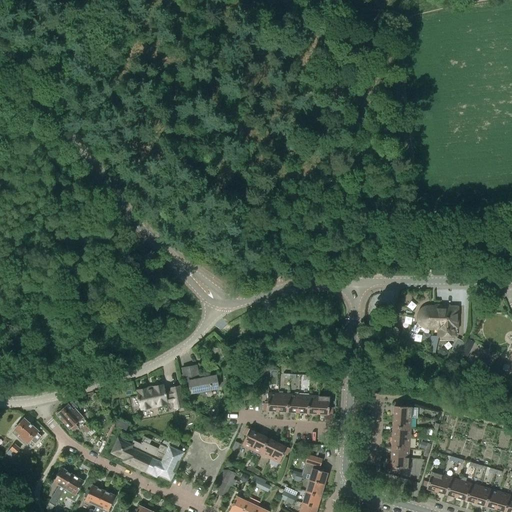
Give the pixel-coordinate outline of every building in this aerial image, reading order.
[(449,305),(439,305),(439,309),(428,309),(426,309),(424,310),(422,311),(421,313),(420,316),(420,318),(420,320),(422,323),(423,324),(425,326),(427,326),(438,326),(438,336),(455,336),(455,327),(456,327),(457,309),(449,309),(449,305)] [(452,350),(458,353),(463,342),(457,339),(452,350)] [(196,366),(182,369),(185,380),(188,380),(191,393),(218,388),(216,376),(199,379),(196,365),(195,365),(196,366)] [(153,387),(153,388),(147,389),(147,388),(137,390),(137,392),(139,399),(138,399),(138,401),(139,401),(141,408),(141,410),(151,407),(150,404),(157,403),(157,406),(167,404),(167,403),(173,401),(175,409),(184,407),(179,386),(170,388),(171,392),(165,393),(163,386),(163,385),(153,387)] [(263,410),(277,411),(278,393),(268,393),(267,403),(263,403),(263,410)] [(277,411),(287,412),(288,394),(278,393),(277,411)] [(287,412),(297,413),(299,395),(288,394),(287,412)] [(297,413),(308,413),(309,395),(299,395),(297,413)] [(308,413),(318,414),(319,396),(309,395),(308,413)] [(319,396),(318,414),(332,415),(332,407),(329,407),(329,397),(319,396)] [(82,417),(75,409),(77,407),(72,401),(57,415),(69,429),(70,428),(73,431),(77,427),(75,424),(82,417)] [(394,402),(393,416),(411,417),(412,407),(401,406),(401,403),(394,402)] [(393,416),(393,427),(410,428),(411,417),(393,416)] [(14,430),(20,435),(18,437),(27,444),(30,440),(35,444),(42,436),(37,432),(38,431),(24,418),(14,430)] [(116,425),(126,430),(129,424),(119,419),(116,425)] [(87,432),(92,428),(88,423),(83,427),(87,432)] [(393,427),(392,437),(410,438),(410,428),(393,427)] [(241,445),(251,450),(259,434),(246,428),(243,434),(246,436),(241,445)] [(142,443),(141,445),(133,441),(131,445),(122,440),(125,434),(121,432),(111,452),(124,459),(123,461),(156,476),(157,474),(170,480),(183,453),(176,450),(179,444),(178,442),(171,439),(169,440),(168,443),(164,441),(161,444),(144,436),(143,436),(144,437),(141,442),(141,443),(142,443)] [(251,450),(260,454),(268,438),(259,434),(251,450)] [(392,437),(391,447),(409,448),(410,438),(392,437)] [(260,454),(270,459),(277,442),(268,438),(260,454)] [(241,444),(235,442),(232,450),(237,452),(241,444)] [(277,442),(270,459),(279,463),(283,453),(287,455),(290,449),(277,442)] [(10,449),(15,454),(20,449),(15,444),(10,449)] [(296,445),(294,453),(298,454),(304,452),(305,447),(296,445)] [(391,447),(391,457),(408,459),(409,448),(391,447)] [(306,453),(304,462),(320,466),(322,457),(306,453)] [(408,459),(391,457),(390,471),(397,472),(397,468),(408,469),(408,459)] [(312,468),(309,480),(324,484),(327,473),(312,468)] [(59,498),(73,475),(68,472),(68,471),(65,469),(64,469),(62,469),(54,482),(59,485),(49,502),(54,505),(59,498)] [(222,483),(230,486),(235,475),(227,472),(222,483)] [(423,488),(436,492),(441,475),(431,472),(428,482),(425,481),(423,488)] [(77,478),(73,475),(59,498),(62,500),(65,496),(74,501),(77,495),(76,494),(83,481),(82,480),(82,479),(79,477),(77,478)] [(436,492),(446,495),(451,477),(441,475),(436,492)] [(259,488),(261,482),(263,479),(256,477),(252,485),(259,488)] [(446,495),(456,497),(461,480),(451,477),(446,495)] [(309,480),(305,491),(320,496),(324,484),(309,480)] [(456,497),(465,500),(470,483),(461,480),(456,497)] [(465,500),(475,503),(480,486),(470,483),(465,500)] [(85,500),(96,506),(103,491),(98,488),(98,487),(95,486),(94,486),(92,486),(85,500)] [(475,503),(485,506),(490,489),(480,486),(475,503)] [(485,506),(495,509),(500,492),(490,489),(485,506)] [(108,493),(103,491),(96,506),(94,511),(93,511),(107,511),(115,496),(113,495),(112,494),(110,492),(108,493)] [(305,491),(302,503),(317,507),(320,496),(305,491)] [(495,509),(505,511),(510,495),(500,492),(495,509)] [(229,511),(231,511),(242,511),(247,502),(236,497),(229,511)] [(242,511),(255,511),(258,507),(247,502),(242,511)] [(315,511),(317,507),(302,503),(299,511),(315,511)]
